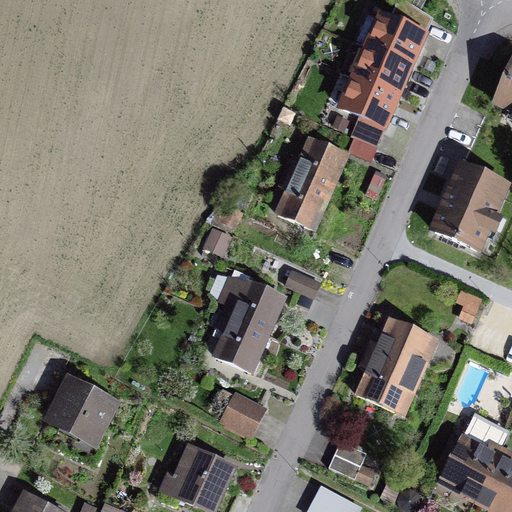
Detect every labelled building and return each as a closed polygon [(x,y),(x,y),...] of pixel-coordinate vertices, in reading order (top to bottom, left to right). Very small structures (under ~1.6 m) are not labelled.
[(355,45),(369,51),(409,69),(422,39),(382,22),(368,16),(355,45)] [(396,98),(409,69),(369,51),(356,81),(396,98)] [(511,70),(497,105),(511,111),(511,70)] [(383,128),(396,98),(356,81),(343,110),(383,128)] [(374,162),(379,149),(354,140),(349,154),(374,162)] [(291,163),(285,176),(330,195),(346,158),(310,142),(299,167),(291,163)] [(505,189),(463,170),(435,233),(477,252),(505,189)] [(314,232),(330,195),(285,176),(280,189),(288,192),(278,216),(314,232)] [(235,230),(242,216),(228,210),(222,223),(235,230)] [(215,231),(209,246),(218,250),(225,236),(215,231)] [(292,274),(286,287),(314,299),(320,287),(292,274)] [(228,306),(223,318),(267,338),(284,301),(248,285),(247,287),(231,280),(221,303),(228,306)] [(476,312),(465,307),(460,319),(471,323),(476,312)] [(251,374),(267,338),(223,318),(217,331),(226,335),(215,359),(251,374)] [(366,356),(420,380),(436,343),(390,322),(379,347),(371,343),(366,356)] [(420,380),(366,356),(360,369),(368,373),(357,397),(403,417),(420,380)] [(94,446),(114,407),(70,384),(49,422),(94,446)] [(223,423),(250,437),(263,412),(236,398),(223,423)] [(475,503),(503,451),(490,444),(486,452),(463,440),(444,475),(461,484),(456,493),(475,503)] [(366,455),(340,444),(329,470),(355,481),(355,480),(368,486),(374,474),(361,468),(366,455)] [(204,511),(213,511),(233,469),(189,449),(175,482),(180,485),(174,498),(204,511)] [(511,455),(503,451),(475,503),(492,511),(495,511),(499,504),(511,510),(511,465),(511,463),(511,455)] [(360,511),(361,510),(322,489),(309,511),(360,511)] [(413,493),(407,506),(416,510),(422,498),(413,493)] [(55,511),(25,496),(16,511),(55,511)]
